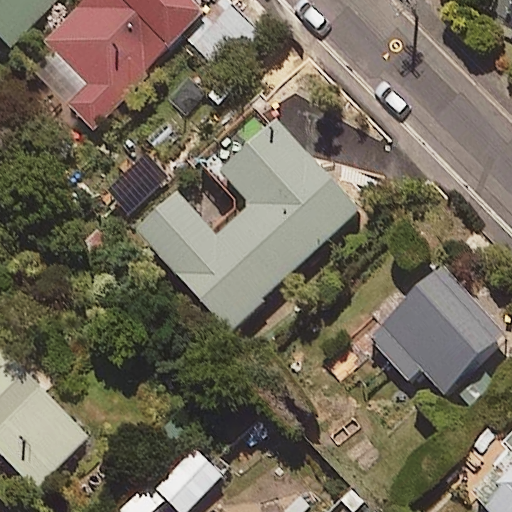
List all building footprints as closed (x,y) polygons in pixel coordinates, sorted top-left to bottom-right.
[(65,0),(0,0),(0,16),(26,42),(65,0)] [(213,12),(200,0),(86,0),(26,63),(99,131),(213,12)] [(511,25),(499,53),(511,58),(511,25)] [(369,204),(309,135),(274,95),(198,161),(233,201),(209,222),(182,192),(139,230),(166,260),(226,329),(369,204)] [(511,334),(448,262),(377,324),(441,397),(511,334)] [(119,417),(51,357),(0,415),(0,431),(60,484),(119,417)] [(256,461),(224,433),(184,478),(217,506),(256,461)] [(511,511),(511,454),(472,495),(488,511),(511,511)]
